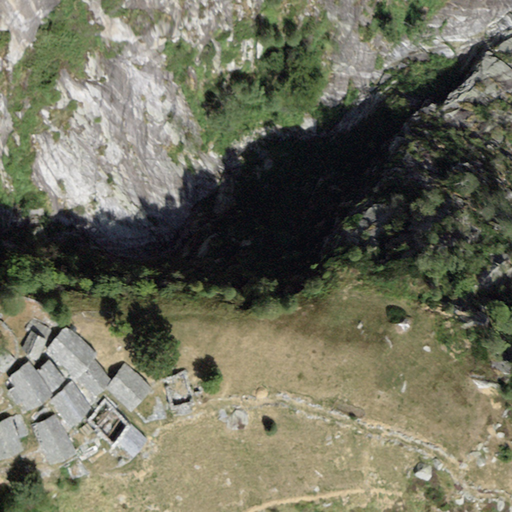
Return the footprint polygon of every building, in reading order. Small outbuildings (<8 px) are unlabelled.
[(52,331),(30,320),(24,331),(29,334),(20,352),(36,360),(52,331)] [(96,355),(66,328),(44,352),(75,379),(93,359),(96,355)] [(5,350),(0,354),(0,371),(2,373),(15,362),(5,350)] [(111,381),(93,359),(75,379),(93,401),(106,390),(111,381)] [(64,381),(48,360),(35,371),(51,394),(64,381)] [(35,371),(29,362),(7,377),(15,387),(8,392),(18,406),(21,404),(27,411),(51,394),(35,371)] [(152,389),(123,364),(111,381),(106,390),(130,413),(152,389)] [(71,382),(50,400),(70,429),(91,409),(71,382)] [(19,415),(0,421),(0,459),(22,452),(18,439),(26,436),(19,415)] [(57,415),(30,427),(50,468),(77,455),(57,415)] [(147,442),(127,426),(114,443),(134,459),(147,442)]
